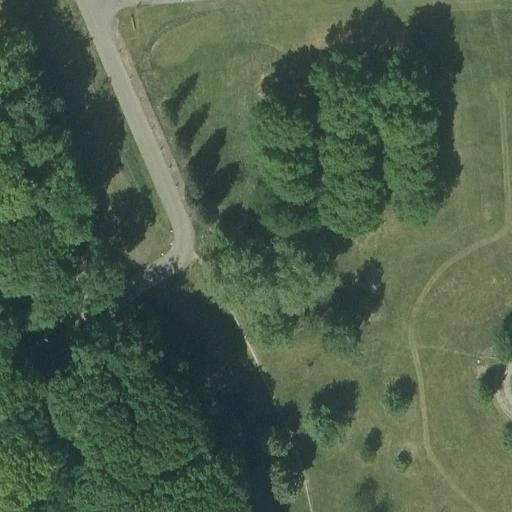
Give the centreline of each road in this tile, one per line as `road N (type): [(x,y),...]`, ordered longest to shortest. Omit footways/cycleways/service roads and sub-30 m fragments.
road 1 (unclassified): [(86,0),(182,238),(175,259),(92,313)]
road 2 (residential): [(92,313),(0,112)]
road 3 (residential): [(180,511),(92,313)]
